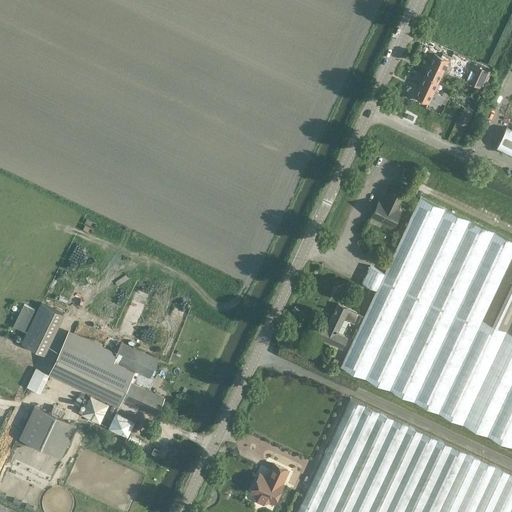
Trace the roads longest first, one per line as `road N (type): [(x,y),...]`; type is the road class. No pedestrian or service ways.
road 1 (tertiary): [(183,511),(370,112)]
road 2 (unknown): [(214,445),(50,368)]
road 3 (unclassified): [(486,147),(460,153),(370,112)]
road 4 (tertiary): [(370,112),(421,0)]
